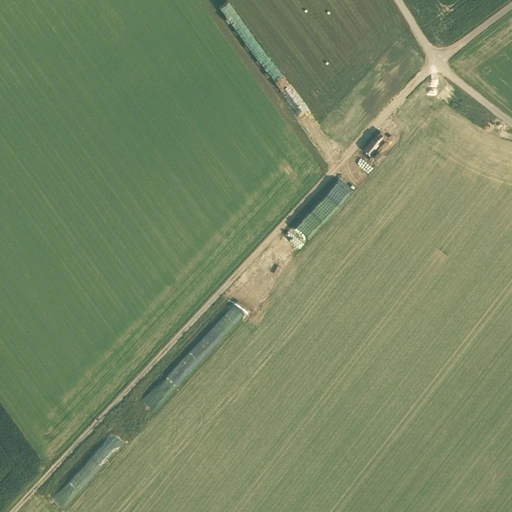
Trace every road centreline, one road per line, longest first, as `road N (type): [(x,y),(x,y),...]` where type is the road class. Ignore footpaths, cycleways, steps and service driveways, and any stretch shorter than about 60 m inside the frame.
road 1 (track): [(13,511),(434,61)]
road 2 (track): [(396,0),(434,61),(511,123)]
